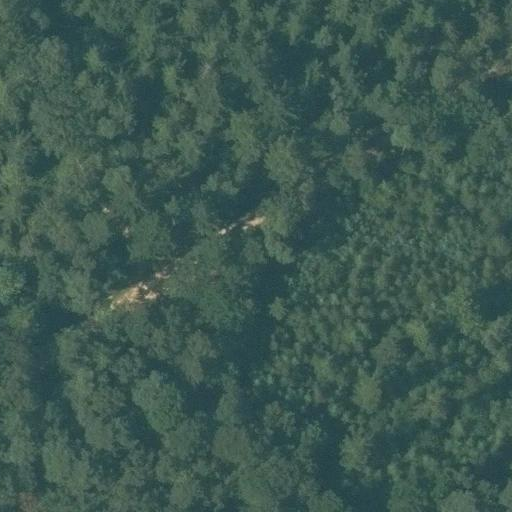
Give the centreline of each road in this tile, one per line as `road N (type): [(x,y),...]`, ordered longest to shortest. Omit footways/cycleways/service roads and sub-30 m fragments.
road 1 (track): [(139,298),(511,55)]
road 2 (track): [(0,0),(135,290)]
road 3 (track): [(0,388),(139,298)]
